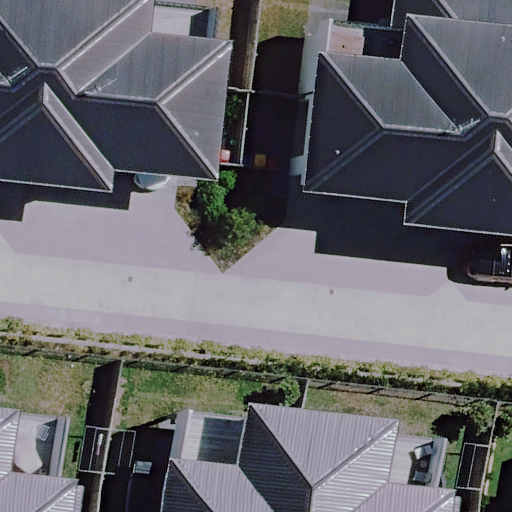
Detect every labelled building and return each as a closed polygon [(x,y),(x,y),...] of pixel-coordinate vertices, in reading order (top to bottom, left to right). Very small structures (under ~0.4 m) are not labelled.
[(0,0),(0,185),(4,186),(23,0),(0,0)] [(84,173),(188,184),(202,48),(122,40),(125,0),(23,0),(4,186),(82,194),(84,173)] [(454,237),(479,0),(381,0),(375,69),(296,61),(281,196),(381,207),(379,229),(454,237)] [(511,0),(479,0),(454,237),(511,242),(511,0)] [(364,432),(216,416),(209,476),(142,469),(141,475),(123,473),(118,511),(444,511),(445,506),(425,504),(426,498),(358,491),(364,432)] [(0,511),(64,511),(67,491),(47,489),(48,483),(0,477),(0,511)]
